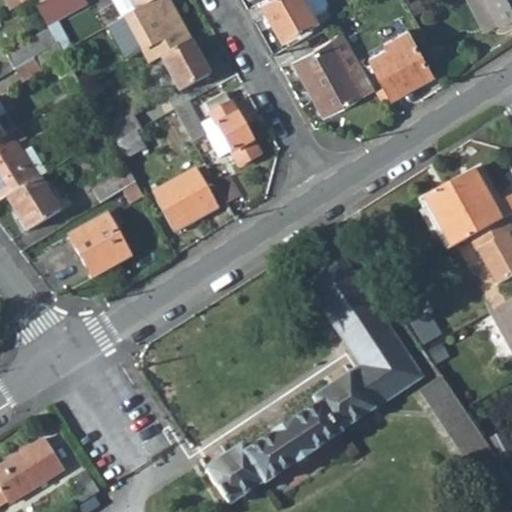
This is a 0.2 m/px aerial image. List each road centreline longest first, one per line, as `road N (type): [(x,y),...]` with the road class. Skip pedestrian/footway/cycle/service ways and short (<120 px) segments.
road 1 (residential): [(64,355),(328,192)]
road 2 (residential): [(328,192),(221,0)]
road 3 (residential): [(328,192),(511,72)]
